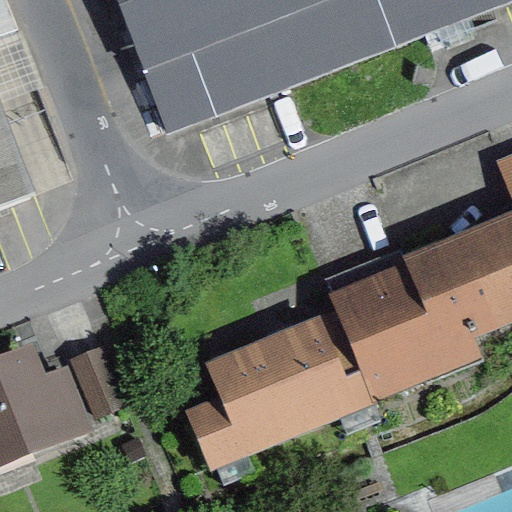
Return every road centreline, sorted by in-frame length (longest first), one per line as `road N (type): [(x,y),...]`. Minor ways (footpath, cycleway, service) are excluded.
road 1 (residential): [(511,92),(137,247)]
road 2 (residential): [(137,247),(42,0)]
road 3 (residential): [(137,247),(0,302)]
